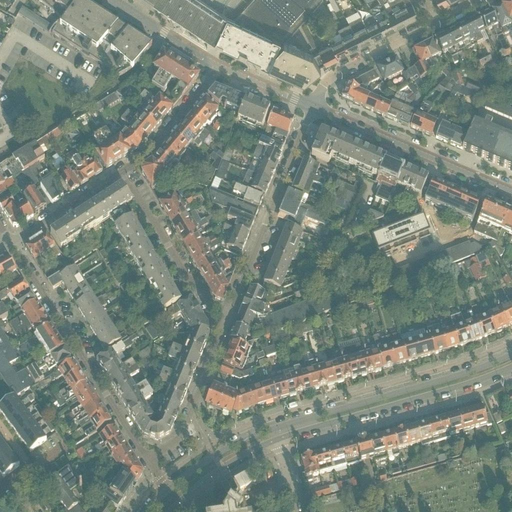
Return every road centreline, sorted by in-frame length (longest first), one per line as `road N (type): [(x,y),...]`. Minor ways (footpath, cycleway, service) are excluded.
road 1 (secondary): [(511,353),(260,433),(167,488)]
road 2 (residential): [(12,243),(149,459)]
road 3 (residential): [(221,328),(312,107)]
road 4 (secondary): [(284,437),(511,367)]
road 5 (tertiary): [(312,107),(511,193)]
road 6 (residential): [(221,328),(129,170)]
road 7 (residential): [(149,459),(188,414),(221,328)]
road 8 (residential): [(312,107),(342,70),(433,25)]
road 9 (residential): [(129,170),(12,243)]
road 10 (secondary): [(169,511),(221,467),(284,437)]
road 11 (residential): [(217,67),(170,132),(129,170)]
road 12 (tertiary): [(114,0),(217,67)]
